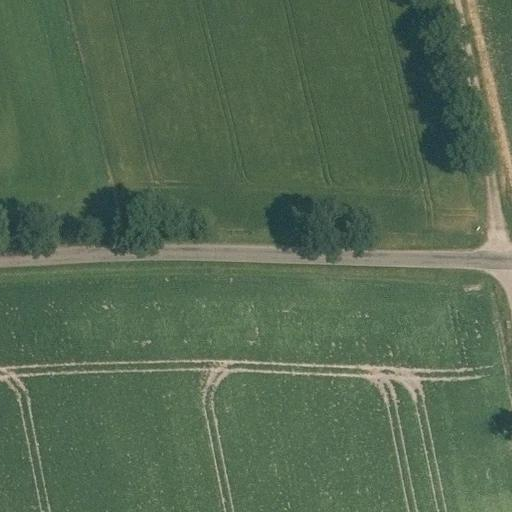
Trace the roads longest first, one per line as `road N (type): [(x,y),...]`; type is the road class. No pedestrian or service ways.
road 1 (tertiary): [(0,259),(109,252),(502,263)]
road 2 (track): [(502,263),(448,0)]
